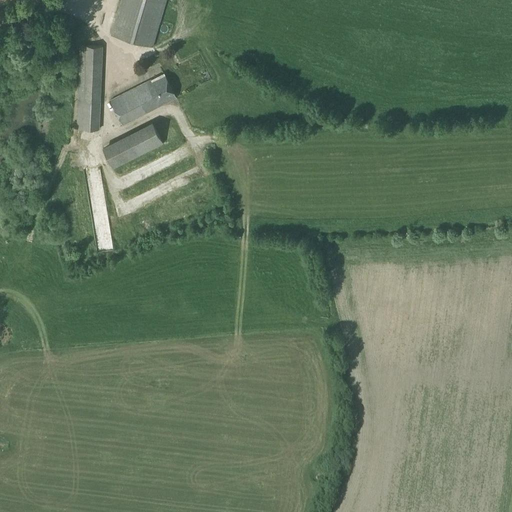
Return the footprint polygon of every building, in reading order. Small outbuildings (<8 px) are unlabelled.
[(153,48),(166,0),(120,0),(111,35),(153,48)] [(99,130),(103,47),(80,46),(76,129),(99,130)] [(123,126),(176,98),(163,74),(110,101),(123,126)] [(102,147),(113,169),(163,144),(152,122),(102,147)] [(155,166),(170,161),(170,159),(186,153),(183,144),(151,155),(155,166)] [(66,164),(73,162),(71,154),(65,155),(66,164)] [(79,166),(83,193),(98,190),(94,164),(79,166)] [(194,213),(204,206),(198,198),(188,205),(194,213)]
